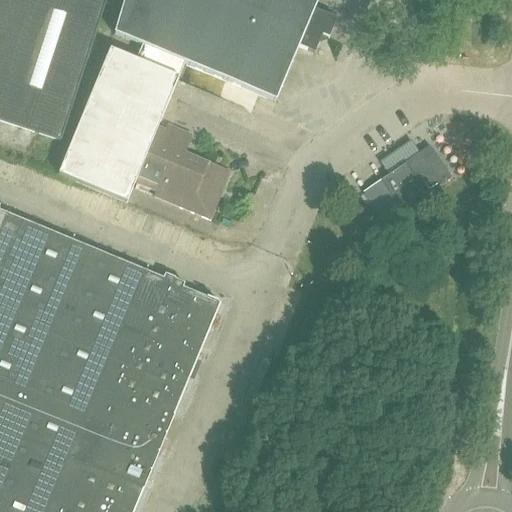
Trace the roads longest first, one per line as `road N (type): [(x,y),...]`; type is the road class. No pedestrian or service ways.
road 1 (unclassified): [(273,255),(313,167),(364,124),(416,97),(511,98)]
road 2 (unknown): [(256,290),(0,184)]
road 3 (unknown): [(167,511),(256,290)]
road 4 (tertiary): [(486,495),(511,327)]
